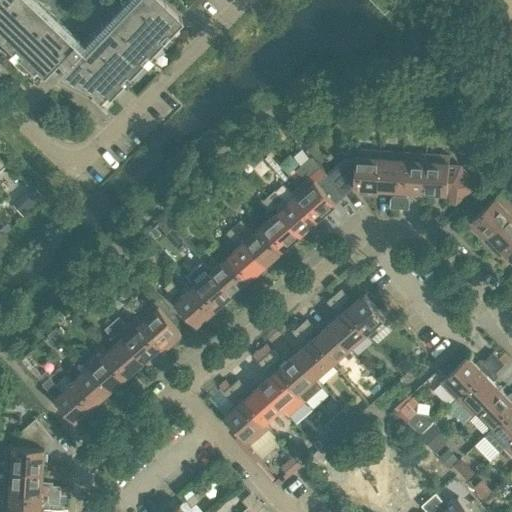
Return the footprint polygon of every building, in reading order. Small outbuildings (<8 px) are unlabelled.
[(35,66),(42,73),(56,59),(73,41),(77,37),(38,0),(0,0),(0,38),(11,49),(14,46),(20,52),(17,55),(32,69),(35,66)] [(66,69),(101,102),(122,80),(119,77),(125,71),(128,74),(142,59),(139,56),(145,50),(148,53),(162,38),(159,35),(165,29),(168,32),(181,18),(162,0),(123,0),(83,42),(77,37),(73,41),(56,59),(66,69)] [(262,140),(256,146),(263,154),(269,149),(262,140)] [(379,188),(381,150),(357,149),(357,159),(345,158),(328,173),(346,195),(355,187),(365,187),(365,193),(378,194),(379,188)] [(401,189),(404,152),(381,150),(379,188),(401,189)] [(425,191),(427,153),(404,152),(401,189),(425,191)] [(468,173),(461,165),(450,164),(451,155),(427,153),(425,191),(448,192),(457,202),(478,183),(469,173),(468,173)] [(327,174),(311,156),(295,169),(304,179),(292,189),(297,195),(298,194),(319,218),(346,195),(328,173),(327,174)] [(485,238),(511,212),(511,199),(509,196),(511,192),(511,183),(510,182),(501,191),(469,222),(485,238)] [(35,204),(43,198),(34,187),(26,194),(35,204)] [(288,203),(276,189),(269,195),(277,204),(281,209),(302,233),(319,218),(298,194),(297,195),(288,203)] [(269,195),(262,201),(270,210),(277,204),(269,195)] [(400,207),(401,195),(395,195),(392,198),(391,207),(400,207)] [(410,208),(410,199),(408,196),(401,195),(400,207),(410,208)] [(285,248),(302,233),(281,209),(263,224),(285,248)] [(511,212),(485,238),(502,256),(506,251),(511,244),(511,212)] [(253,233),(241,219),(234,226),(241,233),(246,239),(267,263),(285,248),(263,224),(253,233)] [(0,231),(2,234),(11,226),(7,221),(0,227),(0,231)] [(234,226),(227,232),(234,239),(241,233),(234,226)] [(246,239),(229,254),(250,278),(267,263),(246,239)] [(208,264),(215,258),(207,249),(200,255),(208,264)] [(233,293),(250,278),(229,254),(212,269),(233,293)] [(212,269),(208,264),(200,255),(193,262),(205,275),(195,284),(216,308),(233,293),(212,269)] [(173,295),(180,289),(172,280),(165,286),(173,295)] [(198,324),(216,308),(195,284),(177,300),(198,324)] [(151,300),(157,295),(150,287),(145,292),(151,300)] [(343,303),(348,299),(348,295),(342,288),(335,294),(343,303)] [(372,336),(390,320),(365,292),(347,308),(368,332),(372,336)] [(338,307),(343,303),(335,294),(328,300),(334,307),(338,307)] [(160,304),(155,300),(137,316),(141,320),(162,344),(167,340),(171,344),(185,333),(181,328),(160,304)] [(351,346),(368,332),(347,308),(330,322),(351,346)] [(121,330),(128,324),(120,315),(113,321),(121,330)] [(309,333),(313,329),(314,325),(308,318),(301,324),(309,333)] [(141,320),(124,335),(146,359),(150,363),(166,349),(162,344),(141,320)] [(121,330),(113,321),(106,328),(113,337),(121,330)] [(334,362),(351,346),(330,322),(313,338),(334,362)] [(304,338),(309,333),(301,324),(293,331),(299,337),(304,338)] [(128,374),(146,359),(124,335),(107,350),(128,374)] [(317,376),(334,362),(313,338),(296,352),(317,376)] [(97,359),(85,345),(78,351),(86,360),(90,365),(111,389),(128,374),(107,350),(97,359)] [(274,363),(279,359),(279,355),(273,348),(266,354),(274,363)] [(79,367),(86,360),(78,351),(71,358),(79,367)] [(490,367),(500,357),(494,351),(486,359),(486,363),(490,367)] [(296,352),(278,368),(306,400),(324,384),(317,376),(296,352)] [(269,368),(274,363),(266,354),(259,361),(265,367),(269,368)] [(458,398),(485,371),(469,354),(446,376),(441,380),(458,397),(458,398)] [(497,371),(505,363),(500,357),(490,367),(493,371),(497,371)] [(94,404),(111,389),(90,365),(73,380),(94,404)] [(289,415),(306,400),(299,392),(278,368),(261,383),(282,407),(289,415)] [(62,389),(58,385),(45,370),(38,376),(43,382),(76,419),(94,404),(73,380),(62,389)] [(479,410),(502,388),(485,371),(458,398),(474,414),(479,410)] [(240,393),(245,389),(245,385),(239,378),(232,384),(240,393)] [(265,422),(282,407),(261,383),(244,398),(265,422)] [(240,393),(232,384),(225,390),(237,404),(226,414),(242,432),(236,437),(256,460),(281,439),(265,422),(244,398),(240,393)] [(511,398),(502,388),(479,410),(494,425),(494,426),(511,408),(511,398)] [(18,389),(11,396),(15,400),(21,401),(25,397),(18,389)] [(407,400),(398,409),(421,435),(434,422),(435,420),(429,413),(417,411),(407,400)] [(511,408),(494,426),(494,425),(485,434),(500,450),(505,446),(506,447),(511,440),(511,408)] [(46,447),(55,439),(37,417),(19,433),(18,444),(8,444),(6,469),(45,471),(46,447)] [(333,417),(326,422),(336,434),(343,428),(333,417)] [(434,449),(435,451),(449,439),(434,422),(421,435),(434,449)] [(448,467),(457,459),(447,448),(438,456),(448,467)] [(289,474),(302,463),(294,454),(281,465),(289,474)] [(455,462),(468,476),(475,469),(463,456),(455,462)] [(61,495),(61,485),(44,484),(45,471),(6,469),(5,490),(43,493),(49,494),(61,495)] [(482,498),(492,489),(482,478),(472,487),(482,498)] [(41,511),(43,493),(5,490),(3,511),(41,511)] [(249,506),(258,498),(252,491),(243,499),(248,506),(249,506)] [(192,507),(201,499),(195,492),(185,499),(192,507)] [(437,507),(444,501),(436,492),(429,498),(437,507)] [(60,503),(61,495),(49,494),(49,500),(51,503),(60,503)] [(441,511),(473,511),(459,496),(441,511)] [(256,511),(264,506),(258,498),(249,506),(248,506),(241,511),(256,511)] [(429,511),(431,511),(437,507),(429,498),(422,504),(429,511)] [(188,511),(181,503),(171,511),(188,511)]
